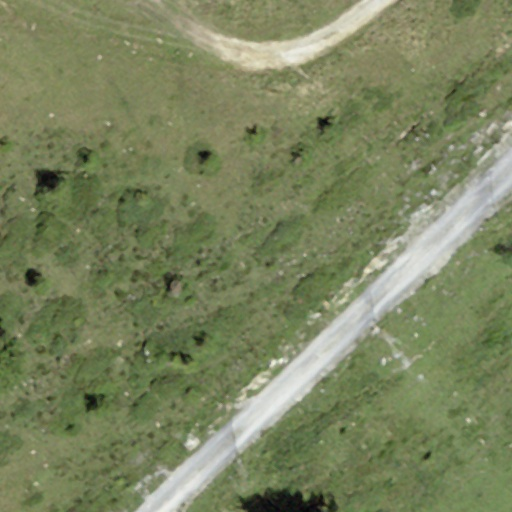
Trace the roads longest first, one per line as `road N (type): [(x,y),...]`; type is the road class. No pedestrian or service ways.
road 1 (track): [(138,511),(231,434),(511,146)]
road 2 (track): [(159,0),(212,52),(290,58),(372,0)]
